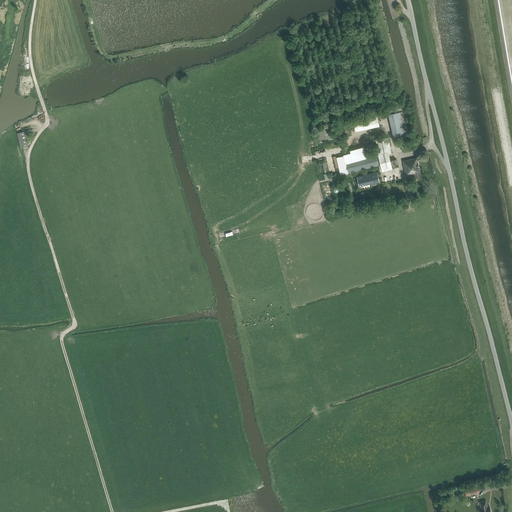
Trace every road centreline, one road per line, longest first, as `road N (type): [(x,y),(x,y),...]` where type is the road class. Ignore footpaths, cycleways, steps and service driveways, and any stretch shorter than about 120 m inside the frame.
road 1 (track): [(36,0),(30,51),(48,119),(29,164),(75,325),(64,345),(112,511)]
road 2 (tertiary): [(511,420),(407,0)]
